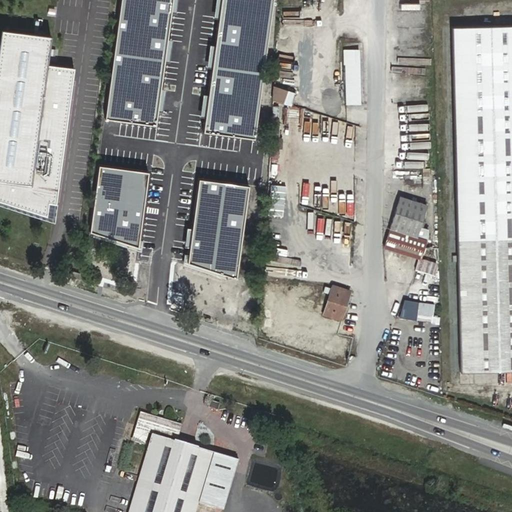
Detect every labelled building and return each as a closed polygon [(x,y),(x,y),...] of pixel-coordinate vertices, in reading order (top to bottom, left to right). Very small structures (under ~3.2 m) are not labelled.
[(171,0),(121,0),(105,116),(155,123),(171,0)] [(273,0),(221,0),(204,131),(255,138),(273,0)] [(0,200),(54,218),(75,64),(48,60),(52,31),(1,24),(0,32),(0,200)] [(511,25),(451,27),(460,371),(475,370),(511,369),(511,25)] [(344,104),(359,104),(359,49),(344,49),(344,104)] [(290,106),(294,93),(274,86),(269,99),(290,106)] [(148,172),(98,164),(89,230),(137,245),(148,172)] [(249,185),(198,177),(188,262),(235,276),(249,185)] [(399,196),(389,227),(431,241),(435,231),(419,225),(425,205),(399,196)] [(389,228),(383,246),(420,259),(426,240),(389,228)] [(322,314),(339,319),(348,290),(332,284),(322,314)] [(312,308),(314,302),(299,298),(298,305),(312,308)] [(402,299),(399,318),(431,322),(434,304),(402,299)] [(475,370),(460,371),(460,383),(475,383),(475,370)] [(263,407),(266,398),(254,394),(252,404),(263,407)] [(218,403),(209,401),(208,407),(216,410),(218,403)] [(260,412),(250,409),(248,417),(257,419),(260,412)] [(181,424),(139,412),(130,440),(144,444),(147,435),(150,436),(136,482),(112,476),(101,511),(194,511),(197,504),(220,511),(236,462),(159,437),(160,433),(177,437),(181,424)] [(265,478),(267,468),(250,465),(247,482),(257,484),(258,477),(265,478)]
